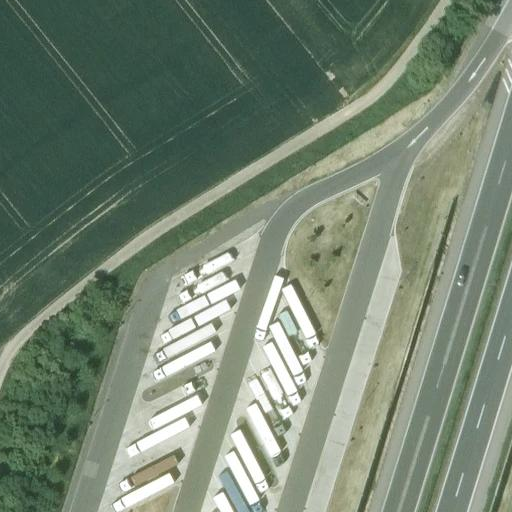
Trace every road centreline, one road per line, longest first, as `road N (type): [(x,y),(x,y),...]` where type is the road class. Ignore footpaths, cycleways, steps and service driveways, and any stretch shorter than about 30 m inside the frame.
road 1 (track): [(448,0),(383,87),(141,243),(37,324),(0,373)]
road 2 (motorway): [(511,133),(397,511)]
road 3 (motorway): [(451,511),(511,317)]
